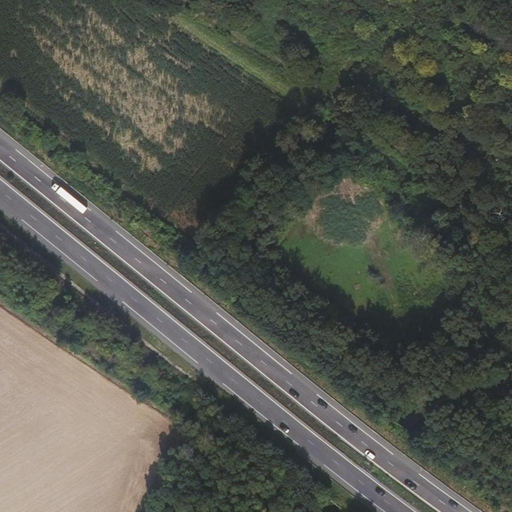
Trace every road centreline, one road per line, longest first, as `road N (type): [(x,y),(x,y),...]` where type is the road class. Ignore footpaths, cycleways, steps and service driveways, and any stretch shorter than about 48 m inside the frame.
road 1 (trunk): [(459,511),(0,145)]
road 2 (trunk): [(0,191),(393,511)]
